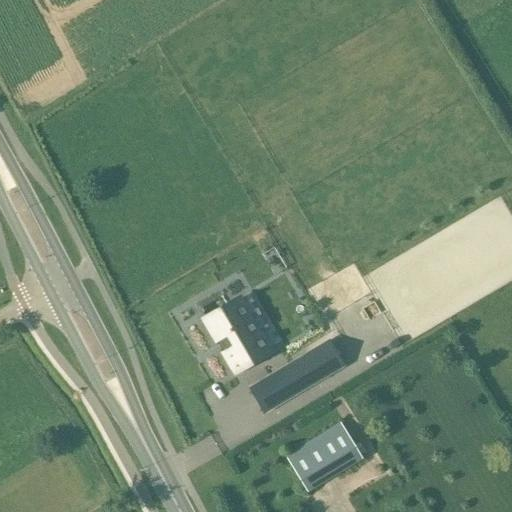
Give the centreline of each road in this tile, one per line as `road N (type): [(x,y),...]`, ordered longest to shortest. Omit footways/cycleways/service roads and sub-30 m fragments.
road 1 (secondary): [(49,290),(100,387),(145,444)]
road 2 (secondary): [(145,444),(72,278)]
road 3 (secondary): [(72,278),(0,151)]
